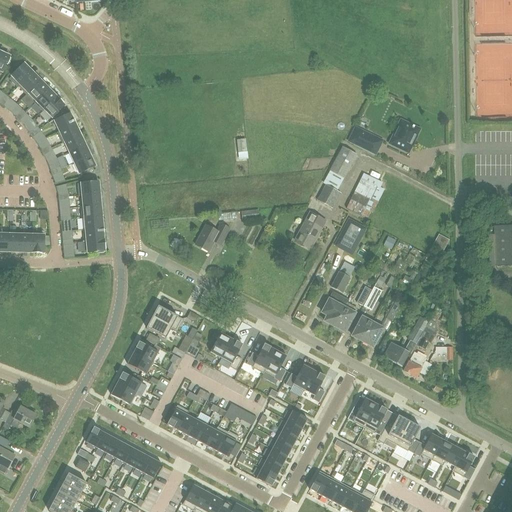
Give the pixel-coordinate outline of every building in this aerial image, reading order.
[(0,74),(1,75),(2,73),(6,64),(7,64),(10,59),(9,58),(10,56),(0,51),(0,74)] [(33,73),(24,64),(23,66),(22,65),(18,69),(19,70),(9,79),(17,88),(33,73)] [(41,81),(33,73),(20,85),(17,88),(18,88),(18,87),(26,95),(28,93),(41,81)] [(49,89),(41,81),(28,93),(26,95),(34,103),(36,102),(49,89)] [(56,97),(49,89),(36,102),(34,103),(42,111),(44,110),(56,97)] [(42,111),(42,112),(44,110),(52,118),(65,106),(56,97),(44,110),(42,111)] [(76,125),(71,114),(54,122),(59,132),(57,133),(76,125)] [(412,127),(401,121),(390,144),(401,149),(401,147),(409,150),(419,130),(414,127),(412,126),(412,127)] [(57,133),(62,144),(80,135),(76,125),(57,133)] [(377,157),(384,142),(356,128),(348,143),(377,157)] [(62,144),(64,143),(69,153),(85,145),(80,135),(62,144)] [(241,159),(247,159),(245,140),(239,141),(241,159)] [(69,153),(74,163),(90,156),(85,145),(69,153)] [(330,171),(344,179),(357,155),(343,147),(330,171)] [(74,163),(79,174),(95,166),(90,156),(74,163)] [(363,174),(346,209),(361,216),(367,205),(374,208),(383,190),(381,189),(383,184),(363,174)] [(77,184),(78,196),(100,194),(99,182),(77,184)] [(341,193),(337,191),(326,185),(317,201),(332,209),(341,193)] [(78,196),(78,197),(82,196),(83,207),(79,207),(79,208),(101,206),(100,194),(78,196)] [(79,208),(81,219),(83,219),(83,220),(102,218),(101,206),(79,208)] [(258,210),(258,208),(240,210),(240,212),(241,218),(259,216),(258,210)] [(219,221),(237,220),(236,213),(218,215),(219,221)] [(310,213),(295,241),(310,250),(325,221),(310,213)] [(83,220),(84,230),(82,230),(85,230),(103,228),(102,218),(83,220)] [(206,226),(195,245),(209,252),(214,242),(220,246),(229,229),(221,224),(217,232),(206,226)] [(511,225),(496,226),(497,266),(511,265),(511,225)] [(82,230),(83,241),(81,241),(81,242),(104,240),(103,228),(82,230)] [(9,235),(0,234),(0,252),(9,252),(9,235)] [(21,235),(9,235),(9,252),(20,253),(21,235)] [(32,235),(21,235),(20,253),(32,253),(32,235)] [(44,236),(32,235),(32,253),(44,253),(44,236)] [(449,240),(439,235),(433,245),(443,251),(449,240)] [(397,242),(390,238),(385,247),(392,250),(397,242)] [(81,242),(83,253),(97,252),(97,253),(103,252),(103,251),(105,251),(104,240),(81,242)] [(433,246),(419,271),(427,274),(440,250),(433,246)] [(409,279),(413,281),(417,274),(413,271),(409,279)] [(339,273),(331,287),(342,293),(350,278),(339,273)] [(391,276),(386,286),(390,288),(396,278),(391,276)] [(385,280),(380,277),(376,283),(381,286),(385,280)] [(411,287),(413,282),(405,277),(402,283),(411,287)] [(367,285),(356,305),(363,309),(373,289),(374,288),(367,285)] [(373,289),(363,309),(368,312),(372,305),(374,307),(381,294),(373,289)] [(324,321),(335,327),(343,310),(344,308),(345,308),(347,304),(348,301),(333,293),(322,313),(327,316),(324,321)] [(395,300),(386,317),(386,319),(391,322),(402,303),(395,300)] [(432,315),(437,318),(443,305),(438,303),(432,315)] [(345,333),(355,314),(354,313),(357,309),(347,304),(345,308),(344,308),(343,310),(335,327),(345,333)] [(158,307),(152,318),(176,330),(182,319),(158,307)] [(190,312),(187,318),(195,323),(198,316),(190,312)] [(362,342),(371,325),(365,322),(366,320),(362,317),(352,336),(362,342)] [(152,318),(146,329),(166,339),(171,329),(176,331),(176,330),(152,318)] [(428,323),(422,319),(417,328),(423,332),(428,323)] [(431,345),(438,334),(435,322),(432,321),(418,346),(424,350),(429,343),(431,345)] [(371,325),(362,342),(373,347),(382,329),(378,326),(377,329),(371,325)] [(220,333),(210,353),(221,358),(231,339),(220,333)] [(160,339),(150,334),(146,340),(157,346),(160,339)] [(193,340),(186,336),(178,350),(185,353),(190,345),(193,340)] [(231,339),(221,358),(232,364),(230,368),(236,371),(242,360),(236,357),(242,345),(231,339)] [(410,355),(411,352),(416,345),(410,341),(404,351),(391,344),(383,357),(401,368),(402,367),(401,367),(409,354),(410,355)] [(140,343),(134,354),(153,364),(159,353),(140,343)] [(252,353),(246,364),(252,367),(254,364),(265,370),(275,350),(264,344),(258,356),(252,353)] [(452,360),(452,352),(452,348),(436,348),(436,351),(431,360),(452,360)] [(275,350),(265,370),(276,375),(274,379),(280,382),(286,371),(280,368),(286,356),(275,350)] [(416,378),(419,373),(425,361),(427,359),(415,352),(409,362),(403,372),(416,378)] [(134,354),(128,365),(148,375),(153,364),(134,354)] [(182,360),(173,355),(170,361),(173,363),(168,372),(174,375),(182,360)] [(425,376),(430,366),(431,364),(425,361),(419,373),(425,376)] [(291,374),(285,385),(291,388),(293,385),(304,391),(314,371),(303,365),(297,377),(291,374)] [(314,371),(304,391),(315,396),(325,377),(314,371)] [(124,374),(118,385),(137,395),(143,384),(124,374)] [(118,385),(112,396),(131,406),(137,395),(118,385)] [(189,392),(186,397),(194,401),(196,396),(189,392)] [(205,392),(202,399),(206,401),(210,395),(205,392)] [(354,408),(347,419),(352,422),(363,428),(376,404),(365,399),(361,406),(359,410),(354,408)] [(30,428),(36,416),(26,410),(28,407),(22,404),(17,414),(11,411),(2,428),(8,431),(11,425),(17,428),(20,423),(30,428)] [(376,404),(363,428),(374,434),(375,433),(380,436),(377,441),(386,425),(381,422),(387,410),(376,404)] [(177,406),(167,425),(177,431),(188,412),(177,406)] [(292,411),(287,421),(302,430),(308,420),(292,411)] [(188,412),(177,431),(187,436),(197,418),(196,420),(187,415),(188,412)] [(386,425),(377,441),(384,445),(386,440),(396,446),(409,422),(398,416),(392,428),(386,425)] [(197,418),(187,436),(197,442),(207,423),(197,418)] [(287,421),(282,431),(297,439),(302,430),(287,421)] [(409,422),(396,446),(408,452),(408,451),(414,454),(419,443),(414,440),(420,428),(409,422)] [(207,423),(197,442),(208,447),(218,428),(217,428),(216,431),(207,426),(208,424),(207,423)] [(94,428),(86,443),(96,448),(104,433),(94,428)] [(218,428),(208,447),(218,453),(229,432),(228,432),(227,433),(218,428)] [(282,431),(277,440),(292,449),(297,439),(282,431)] [(229,432),(218,453),(228,458),(234,446),(236,443),(239,438),(229,432)] [(104,433),(96,448),(105,453),(113,438),(104,433)] [(0,434),(0,464),(8,469),(15,456),(4,451),(10,440),(0,434)] [(419,443),(414,454),(419,457),(421,455),(431,460),(442,440),(431,434),(425,446),(419,443)] [(113,438),(105,453),(115,459),(123,443),(113,438)] [(277,440),(272,450),(287,458),(292,449),(277,440)] [(442,440),(431,460),(442,466),(453,446),(442,440)] [(123,443),(115,459),(124,464),(132,448),(123,443)] [(234,446),(230,454),(235,457),(241,446),(236,443),(234,446)] [(453,446),(442,466),(445,462),(454,467),(452,472),(453,472),(463,451),(453,446)] [(132,448),(124,464),(134,469),(142,453),(132,448)] [(272,450),(266,459),(282,468),(287,458),(272,450)] [(463,451),(453,472),(469,481),(475,470),(469,467),(474,457),(463,451)] [(142,453),(134,469),(143,474),(151,459),(142,453)] [(80,459),(75,467),(85,472),(89,464),(80,459)] [(151,459),(143,474),(153,479),(161,464),(151,459)] [(266,459),(261,469),(277,477),(282,468),(266,459)] [(261,469),(256,479),(271,487),(277,477),(261,469)] [(319,472),(309,490),(321,496),(330,478),(319,472)] [(68,474),(63,483),(81,493),(86,484),(68,474)] [(330,478),(321,496),(331,502),(341,484),(330,478)] [(63,483),(58,493),(76,502),(81,493),(63,483)] [(341,484),(331,502),(342,508),(351,489),(341,484)] [(193,485),(182,506),(193,511),(204,491),(193,485)] [(351,489),(342,508),(349,511),(352,511),(364,491),(364,490),(362,495),(351,489)] [(204,491),(193,511),(195,509),(199,511),(205,511),(214,496),(204,491)] [(364,491),(352,511),(367,511),(375,497),(364,491)] [(58,493),(53,502),(71,511),(76,502),(58,493)] [(214,496),(205,511),(218,511),(224,502),(214,496)] [(53,502),(48,511),(49,511),(71,511),(53,502)] [(224,502),(218,511),(231,511),(236,504),(235,504),(234,507),(224,502)]
